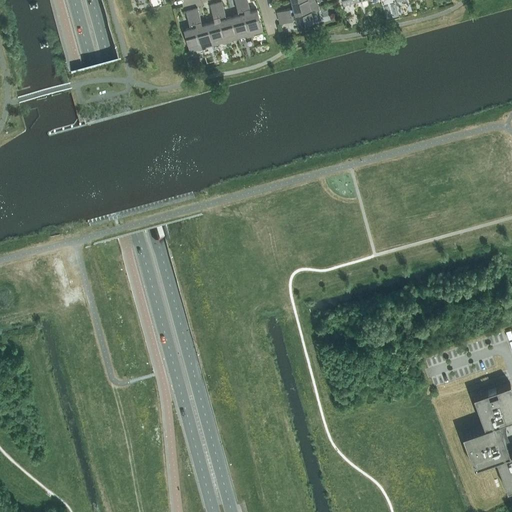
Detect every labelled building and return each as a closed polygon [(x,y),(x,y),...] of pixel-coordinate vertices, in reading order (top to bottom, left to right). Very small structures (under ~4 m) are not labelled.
[(240,14),(232,16),(238,38),(246,35),(247,37),(251,36),(240,0),(234,0),(237,11),(239,10),(240,14)] [(247,0),(240,0),(251,36),(255,35),(254,33),(263,31),(257,9),(248,11),(248,8),(249,8),(247,0)] [(277,11),(278,17),(318,6),(317,3),(315,3),(314,0),(294,0),(291,1),(293,9),(290,10),(290,8),(277,11)] [(222,1),(216,3),(227,43),(230,42),(230,40),(238,38),(232,16),(224,18),(223,15),(225,14),(222,1)] [(216,20),(208,22),(214,44),(222,42),(223,44),(227,43),(216,3),(210,4),(213,17),(215,17),(216,20)] [(278,17),(280,23),(293,20),(292,18),(296,17),(298,25),(320,19),(317,11),(319,10),(318,6),(278,17)] [(197,8),(191,9),(202,49),(206,48),(206,46),(214,44),(208,22),(200,25),(199,21),(201,21),(197,8)] [(192,27),(183,29),(189,51),(198,49),(198,50),(202,49),(191,9),(186,11),(189,24),(191,23),(192,27)] [(499,422),(508,419),(511,417),(511,388),(510,382),(473,395),(484,426),(462,434),(474,466),(496,458),(507,489),(511,487),(511,451),(509,452),(499,422)]
